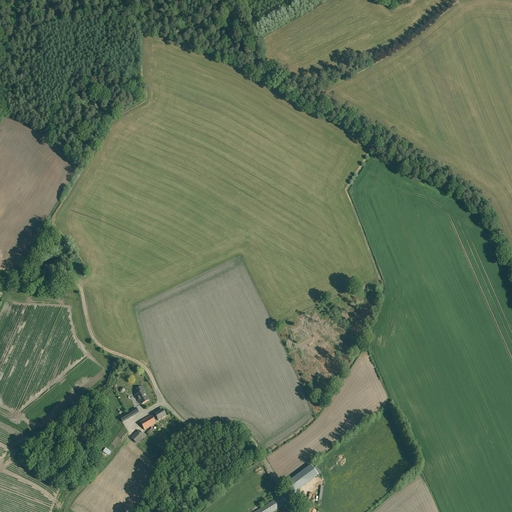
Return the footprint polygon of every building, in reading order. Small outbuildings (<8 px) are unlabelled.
[(141,404),(148,400),(144,392),(145,391),(142,386),(135,390),(137,394),(135,395),(141,404)] [(127,420),(135,415),(139,413),(136,407),(132,410),(124,414),(127,420)] [(158,421),(166,416),(162,410),(154,415),(152,416),(151,416),(140,423),(144,430),(156,424),(153,419),(156,418),(158,421)] [(136,444),(144,436),(138,430),(130,438),(136,444)] [(298,486),(300,489),(318,475),(311,465),(285,484),(290,492),(298,486)] [(281,496),(259,510),(259,511),(272,511),(286,504),(281,496)]
